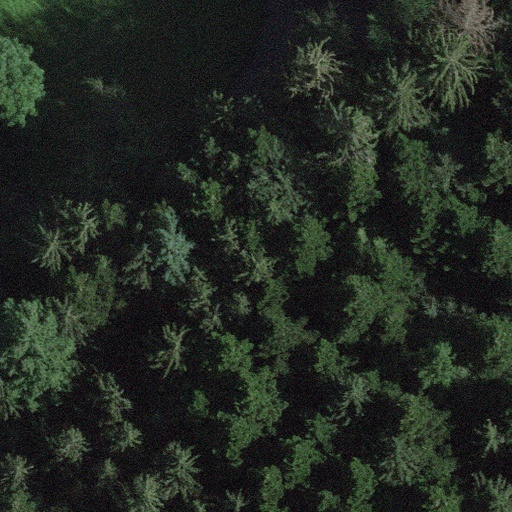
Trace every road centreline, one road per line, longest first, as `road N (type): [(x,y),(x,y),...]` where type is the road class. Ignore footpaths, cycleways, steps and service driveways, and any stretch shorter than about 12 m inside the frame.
road 1 (unclassified): [(293,0),(294,39),(273,85),(123,173),(36,236),(0,282)]
road 2 (track): [(294,39),(441,0)]
